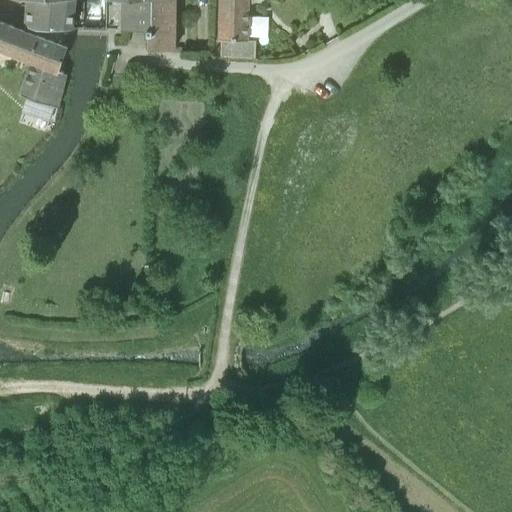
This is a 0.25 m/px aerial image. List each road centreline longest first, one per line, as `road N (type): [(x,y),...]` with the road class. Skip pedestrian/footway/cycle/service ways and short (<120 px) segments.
road 1 (track): [(286,70),(261,138),(217,381)]
road 2 (unclassified): [(421,0),(305,67),(197,64),(123,51)]
road 3 (track): [(109,511),(217,381)]
